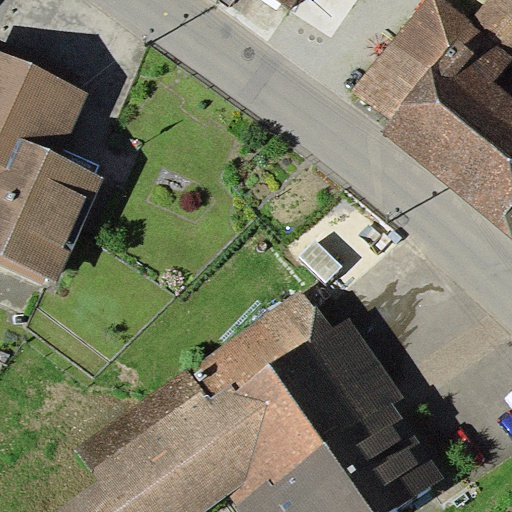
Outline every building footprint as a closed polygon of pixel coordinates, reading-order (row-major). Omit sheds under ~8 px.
[(273,0),(290,11),(298,0),(273,0)] [(511,56),(469,22),(440,0),(426,0),(352,90),(390,121),(381,134),(511,240),(511,97),(494,84),(511,59),(511,56)] [(511,0),(488,0),(469,22),(511,56),(511,59),(494,84),(511,97),(511,0)] [(0,65),(0,260),(67,292),(113,194),(70,174),(100,112),(0,65)] [(318,302),(102,451),(131,494),(104,511),(234,511),(244,505),(389,406),(318,302)] [(389,406),(244,505),(248,511),(410,511),(446,487),(389,406)]
